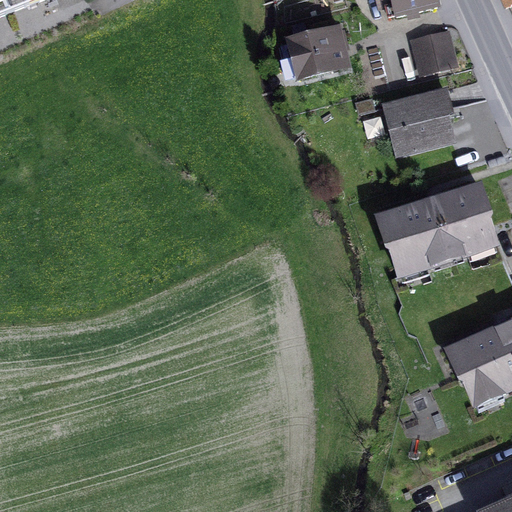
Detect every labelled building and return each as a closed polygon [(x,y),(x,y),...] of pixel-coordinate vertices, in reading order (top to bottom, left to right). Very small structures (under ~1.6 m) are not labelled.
[(0,0),(0,18),(46,0),(0,0)] [(396,17),(397,19),(437,9),(435,0),(378,0),(381,10),(387,9),(389,19),(396,17)] [(511,0),(502,0),(506,10),(509,9),(511,7),(511,0)] [(300,80),(346,68),(337,33),(334,34),(332,24),(312,29),(315,39),(290,45),(299,79),(300,80)] [(416,48),(423,75),(454,67),(447,40),(416,48)] [(285,64),(283,65),(287,83),(299,79),(290,45),(281,48),(285,64)] [(385,109),(398,158),(454,143),(447,120),(446,120),(444,113),(450,111),(446,94),(385,109)] [(374,113),(371,103),(358,106),(361,117),(374,113)] [(447,120),(452,119),(450,111),(444,113),(446,120),(447,120)] [(400,278),(495,248),(487,223),(490,222),(480,190),(444,202),(442,194),(435,196),(428,199),(431,206),(379,222),(389,254),(392,253),(400,278)] [(511,329),(508,321),(502,323),(496,326),(500,335),(446,359),(475,421),(511,404),(511,329)] [(511,511),(511,502),(509,504),(491,511),(511,511)]
